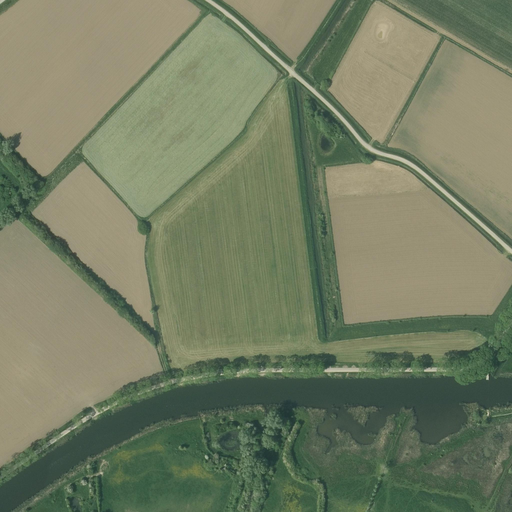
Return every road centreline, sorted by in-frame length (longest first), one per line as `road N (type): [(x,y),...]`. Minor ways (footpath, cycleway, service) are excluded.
road 1 (unclassified): [(0,479),(84,420),(172,382),(243,371),(460,369),(486,360)]
road 2 (unclassified): [(511,250),(419,171),(366,147),(319,95),(207,0)]
